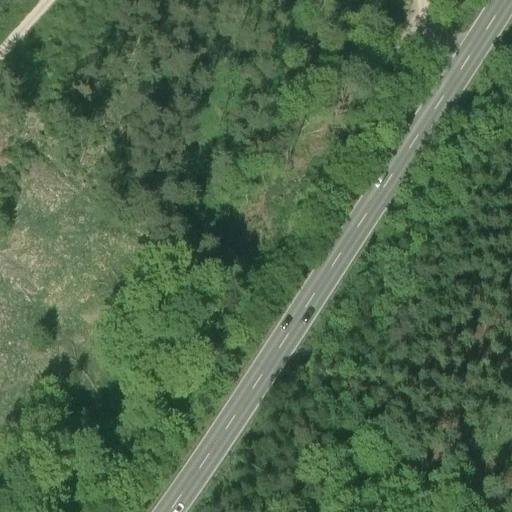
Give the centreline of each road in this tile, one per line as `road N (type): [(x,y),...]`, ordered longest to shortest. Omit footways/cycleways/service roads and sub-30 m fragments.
road 1 (track): [(63,511),(218,369),(422,0)]
road 2 (secondary): [(504,0),(233,413),(158,511)]
